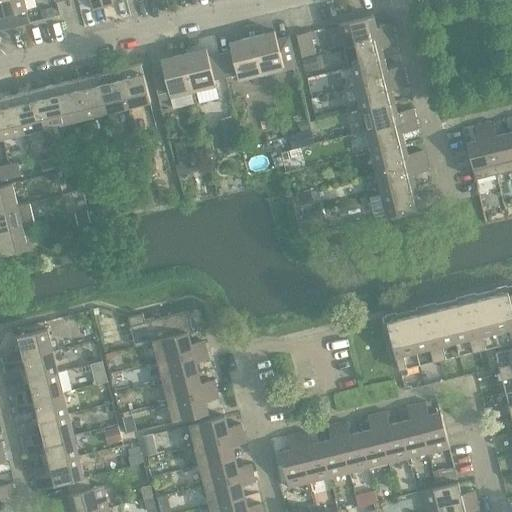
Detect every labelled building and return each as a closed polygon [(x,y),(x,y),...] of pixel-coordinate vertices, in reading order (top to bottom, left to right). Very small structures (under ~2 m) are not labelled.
[(25,0),(0,0),(0,30),(31,23),(25,0)] [(104,7),(101,0),(90,0),(93,10),(104,7)] [(53,8),(41,11),(43,18),(54,16),(53,8)] [(340,24),(346,46),(395,35),(392,24),(377,28),(374,16),(340,24)] [(275,31),(253,37),(262,75),(297,67),(289,35),(277,38),(275,31)] [(310,32),(297,35),(303,57),(315,54),(310,32)] [(395,35),(346,46),(351,67),(385,59),(382,49),(397,45),(395,35)] [(232,49),(220,52),(227,78),(238,75),(239,81),(262,75),(253,37),(230,43),(232,49)] [(207,48),(184,54),(194,92),(217,87),(215,81),(227,78),(220,52),(209,55),(207,48)] [(194,92),(184,54),(162,60),(163,66),(151,69),(158,95),(170,92),(171,98),(194,92)] [(314,56),(303,59),(306,72),(317,69),(314,56)] [(385,59),(351,67),(356,88),(405,76),(402,66),(387,70),(385,59)] [(142,63),(120,68),(129,108),(151,102),(142,63)] [(120,68),(99,74),(108,113),(129,108),(120,68)] [(99,74),(78,79),(87,118),(108,113),(99,74)] [(405,76),(356,88),(361,110),(395,101),(392,90),(407,87),(405,76)] [(78,79),(57,84),(66,123),(87,118),(78,79)] [(57,84),(36,89),(45,128),(66,123),(57,84)] [(36,89),(15,94),(24,133),(45,128),(36,89)] [(15,94),(0,98),(0,124),(4,139),(24,133),(15,94)] [(395,101),(361,110),(366,131),(415,119),(413,109),(397,112),(395,101)] [(415,119),(366,131),(372,152),(405,144),(403,133),(418,129),(415,119)] [(309,120),(300,123),(302,132),(312,129),(309,120)] [(494,122),(485,125),(497,174),(511,169),(511,149),(508,133),(497,135),(494,122)] [(467,143),(476,179),(497,174),(485,125),(475,127),(479,140),(467,143)] [(312,130),(290,136),(293,149),(315,143),(312,130)] [(149,135),(137,138),(139,146),(151,143),(149,135)] [(139,146),(137,138),(125,141),(127,149),(139,146)] [(238,139),(227,142),(230,154),(241,151),(238,139)] [(405,144),(372,152),(377,173),(426,161),(423,150),(408,154),(405,144)] [(107,145),(95,148),(97,157),(109,154),(107,145)] [(97,157),(95,148),(83,151),(85,160),(97,157)] [(65,155),(53,158),(55,167),(67,164),(65,155)] [(282,156),(273,159),(275,168),(284,165),(282,156)] [(55,167),(53,158),(41,161),(43,170),(55,167)] [(426,161),(377,173),(382,194),(415,185),(413,175),(428,171),(426,161)] [(18,163),(10,165),(13,177),(21,175),(18,163)] [(0,180),(13,177),(10,165),(0,167),(0,180)] [(0,210),(18,206),(12,184),(0,186),(0,210)] [(415,185),(382,194),(387,216),(436,204),(433,192),(418,196),(415,185)] [(310,190),(297,193),(300,207),(313,204),(310,190)] [(30,203),(18,206),(0,210),(0,232),(23,227),(35,224),(30,203)] [(323,210),(304,214),(306,223),(325,219),(323,210)] [(88,211),(76,214),(79,226),(92,223),(88,211)] [(23,227),(0,232),(0,256),(28,249),(23,227)] [(511,306),(508,291),(487,297),(500,346),(498,346),(500,351),(511,348),(511,306)] [(487,297),(468,301),(480,351),(498,346),(500,346),(487,297)] [(468,301),(448,306),(460,356),(480,351),(468,301)] [(448,306),(428,311),(440,361),(460,356),(448,306)] [(136,347),(153,343),(153,342),(189,333),(189,334),(194,333),(188,311),(145,322),(143,314),(129,317),(136,347)] [(428,311),(408,316),(420,365),(440,361),(428,311)] [(408,316),(387,321),(400,371),(420,365),(408,316)] [(2,353),(4,363),(54,351),(48,329),(14,337),(17,349),(2,353)] [(153,342),(153,343),(158,362),(207,350),(205,340),(192,344),(189,334),(189,333),(153,342)] [(511,348),(500,351),(496,352),(501,373),(511,370),(511,348)] [(207,350),(158,362),(163,382),(199,373),(196,362),(209,359),(207,350)] [(54,351),(4,363),(7,374),(22,370),(25,380),(59,372),(54,351)] [(103,361),(93,363),(95,372),(105,370),(103,361)] [(511,370),(501,373),(506,393),(511,391),(511,370)] [(12,395),(15,405),(64,393),(59,372),(25,380),(27,391),(12,395)] [(199,373),(163,382),(168,401),(217,389),(214,380),(201,383),(199,373)] [(288,405),(301,402),(297,388),(284,391),(288,405)] [(217,389),(168,401),(173,422),(209,414),(206,402),(219,399),(217,389)] [(64,393),(15,405),(17,415),(33,412),(35,422),(69,414),(64,393)] [(426,402),(417,404),(429,453),(450,448),(441,412),(429,415),(426,402)] [(411,419),(400,422),(409,458),(429,453),(417,404),(408,406),(411,419)] [(387,411),(377,414),(389,463),(409,458),(400,422),(390,425),(387,411)] [(23,436),(25,447),(74,435),(69,414),(35,422),(38,433),(23,436)] [(371,429),(361,432),(370,468),(389,463),(377,414),(368,416),(371,429)] [(189,425),(195,446),(244,433),(241,424),(228,427),(225,416),(189,425)] [(347,421),(338,423),(350,473),(370,468),(361,432),(350,434),(347,421)] [(332,439),(321,442),(330,478),(350,473),(338,423),(328,426),(332,439)] [(119,425),(110,428),(111,433),(116,436),(121,435),(119,425)] [(307,431),(298,433),(310,482),(330,478),(321,442),(311,444),(307,431)] [(244,433),(195,446),(200,465),(235,456),(233,446),(246,443),(244,433)] [(310,482),(298,433),(289,436),(292,449),(280,452),(289,488),(310,482)] [(153,434),(144,436),(146,443),(155,441),(153,434)] [(74,435),(25,447),(28,457),(43,453),(46,464),(79,456),(74,435)] [(79,456),(46,464),(48,475),(33,478),(36,490),(67,482),(85,478),(85,477),(79,456)] [(235,456),(200,465),(204,485),(254,473),(251,464),(238,467),(235,456)] [(443,470),(434,472),(436,482),(446,479),(443,470)] [(254,473),(204,485),(209,505),(245,496),(243,486),(256,482),(254,473)] [(85,478),(67,482),(74,511),(92,511),(109,508),(104,486),(92,489),(89,476),(85,477),(85,478)] [(459,483),(423,491),(428,511),(429,511),(477,500),(475,491),(462,494),(459,483)] [(0,498),(14,495),(12,484),(0,486),(0,498)] [(142,488),(145,500),(154,498),(151,486),(142,488)] [(245,496),(209,505),(211,511),(263,511),(261,503),(248,507),(245,496)] [(154,498),(145,500),(148,511),(157,510),(154,498)] [(477,500),(429,511),(469,511),(480,510),(477,500)]
